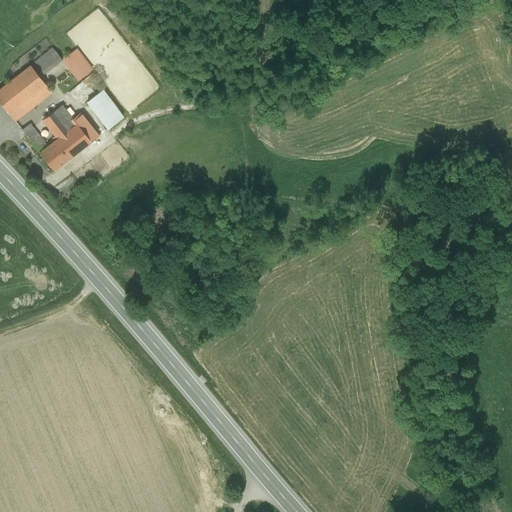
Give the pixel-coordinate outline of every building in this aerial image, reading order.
[(52,48),(0,88),(0,102),(14,121),(52,92),(40,77),(62,61),(52,48)] [(75,50),(64,58),(79,79),(90,70),(75,50)] [(102,90),(87,101),(107,128),(122,117),(102,90)] [(54,141),(68,159),(98,136),(80,113),(72,118),(62,106),(42,120),(56,138),(54,141)] [(44,148),(47,146),(30,124),(21,130),(33,145),(39,141),(44,148)] [(33,145),(54,170),(68,159),(54,141),(47,146),(44,148),(39,141),(33,145)]
